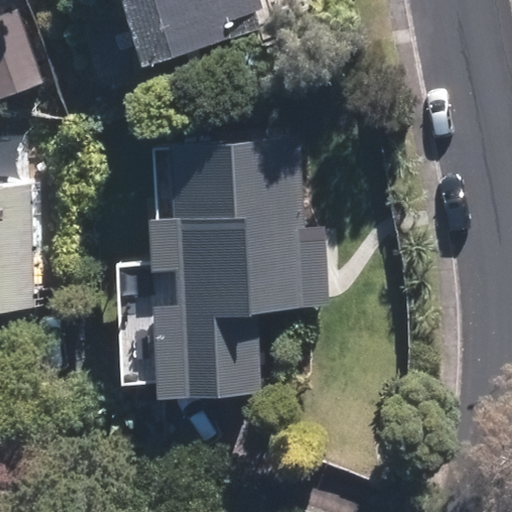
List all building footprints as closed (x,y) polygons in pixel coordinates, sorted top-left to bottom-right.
[(250,0),(123,0),(137,51),(256,21),(250,0)] [(16,9),(0,14),(0,86),(37,74),(16,9)] [(155,371),(155,382),(264,381),(263,294),(323,293),(322,221),(297,221),(296,135),(152,137),(154,260),(118,261),(119,371),(155,371)] [(29,174),(0,174),(0,299),(31,299),(29,174)] [(366,511),(384,466),(327,443),(300,511),(366,511)]
